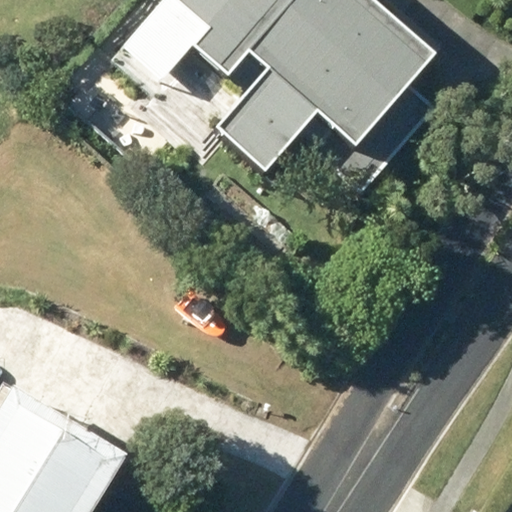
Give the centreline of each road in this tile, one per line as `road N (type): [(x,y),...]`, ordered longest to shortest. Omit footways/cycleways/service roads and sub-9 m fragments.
road 1 (residential): [(317,511),(382,372),(511,157)]
road 2 (residential): [(511,269),(427,405),(345,511)]
